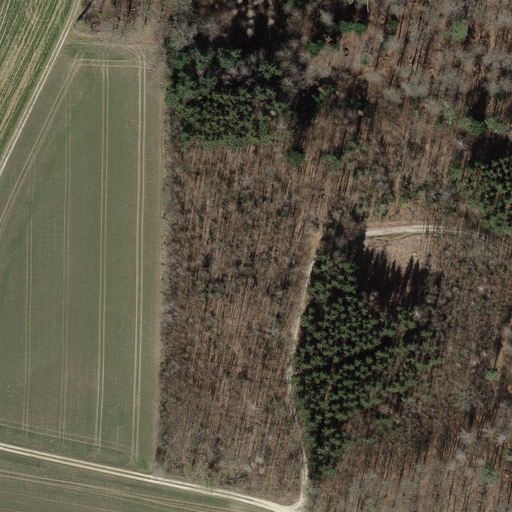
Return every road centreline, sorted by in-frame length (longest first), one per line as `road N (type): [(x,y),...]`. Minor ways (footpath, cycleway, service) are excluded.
road 1 (track): [(511,250),(467,229),(357,230),(326,238),(310,261),(286,391),(306,477),(301,511)]
road 2 (track): [(511,145),(448,170),(287,48),(259,0)]
road 3 (track): [(301,510),(0,446)]
road 4 (track): [(0,171),(76,11)]
